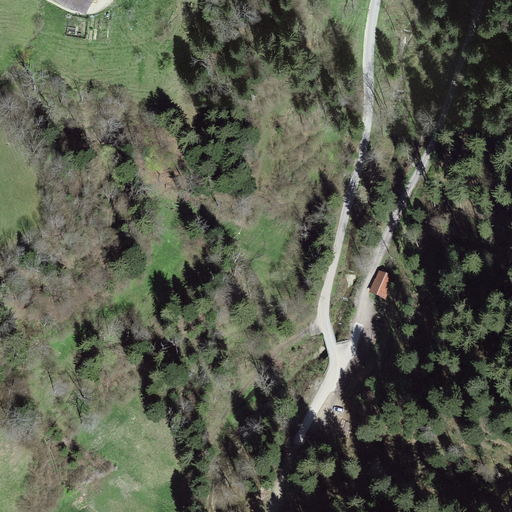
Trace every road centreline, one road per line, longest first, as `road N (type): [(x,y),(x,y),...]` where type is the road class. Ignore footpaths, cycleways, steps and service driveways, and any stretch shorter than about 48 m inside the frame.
road 1 (track): [(335,368),(357,330),(484,0)]
road 2 (track): [(375,0),(366,143),(325,296),(335,368)]
road 3 (track): [(307,422),(383,361),(420,168)]
road 4 (track): [(213,437),(274,355),(324,319)]
road 5 (track): [(335,368),(274,511)]
